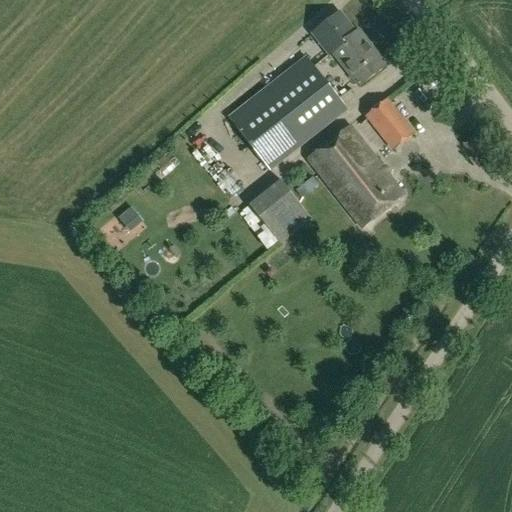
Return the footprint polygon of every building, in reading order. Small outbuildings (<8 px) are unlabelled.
[(380,58),(375,51),(360,32),(334,52),(361,87),(385,69),(378,60),(380,58)] [(310,57),(325,68),(333,57),(318,45),(310,57)] [(229,118),(261,161),(269,172),(348,113),(309,59),(229,118)] [(415,134),(388,100),(368,116),(395,150),(415,134)] [(459,143),(445,124),(439,128),(427,112),(413,123),(439,158),(459,143)] [(406,197),(377,161),(351,128),(309,162),(364,231),(406,197)] [(313,220),(282,181),(250,207),(281,245),(313,220)]
